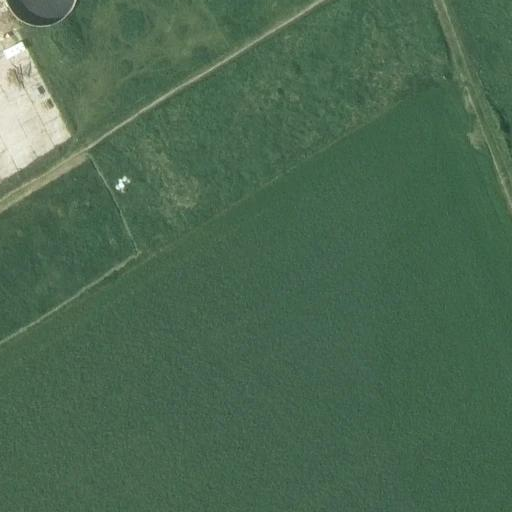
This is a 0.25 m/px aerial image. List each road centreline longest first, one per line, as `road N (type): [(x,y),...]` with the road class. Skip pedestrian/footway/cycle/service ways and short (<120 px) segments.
road 1 (track): [(0,199),(320,0)]
road 2 (track): [(511,190),(438,0)]
